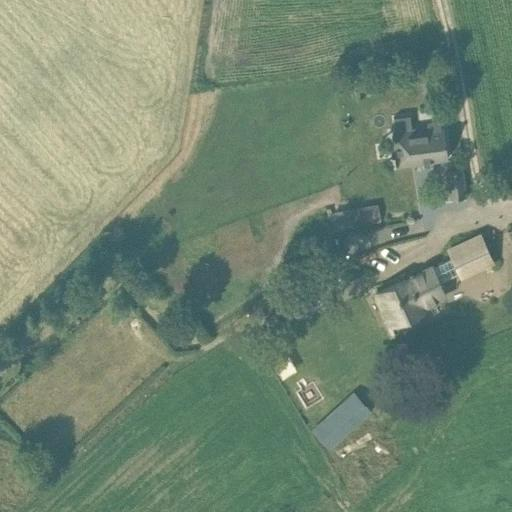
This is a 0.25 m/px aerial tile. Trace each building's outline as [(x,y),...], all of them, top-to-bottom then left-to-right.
[(440,127),(439,121),(426,123),(427,129),(392,134),(396,165),(447,159),(442,127),(440,127)] [(465,197),(461,169),(446,171),(449,199),(465,197)] [(381,180),(384,205),(421,201),(418,176),(381,180)] [(374,221),(372,205),(333,211),(335,228),(374,221)] [(431,266),(375,292),(390,324),(421,309),(420,307),(444,295),(439,283),(460,273),(460,274),(491,260),(479,235),(449,249),(452,257),(431,266)] [(286,303),(262,321),(272,334),(296,316),(286,303)] [(353,390),(311,429),(329,449),(371,410),(353,390)]
